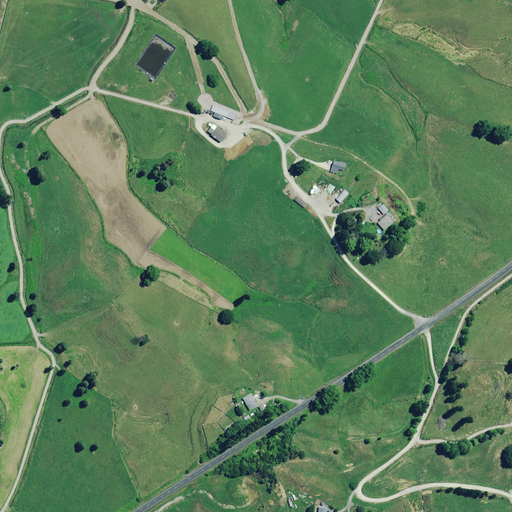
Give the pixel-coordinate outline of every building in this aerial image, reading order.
[(212,105),(210,111),(214,112),(212,116),(221,120),(222,116),(233,120),(235,115),(212,105)] [(226,134),(216,127),(214,131),(210,128),(207,132),(211,134),(210,135),(220,143),(226,134)] [(345,165),(330,161),(329,164),(332,165),(330,172),(337,174),(338,169),(343,171),(345,165)] [(348,194),(344,190),(335,199),(340,203),(348,194)] [(307,205),(296,196),(294,200),(304,208),(307,205)] [(388,211),(381,204),(377,207),(383,215),(388,211)] [(394,221),(387,214),(386,213),(378,220),(380,221),(377,223),(383,231),(394,221)] [(243,398),(250,410),(258,405),(252,393),(243,398)]
